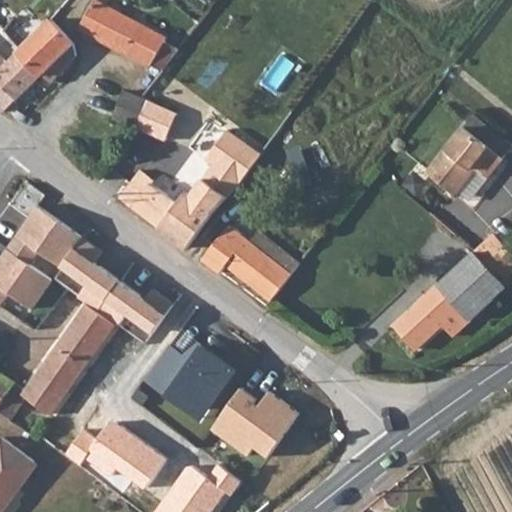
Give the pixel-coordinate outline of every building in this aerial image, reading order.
[(99,0),(96,0),(84,25),(143,59),(155,65),(170,35),(99,0)] [(0,46),(11,34),(0,23),(0,104),(5,110),(48,72),(79,43),(54,19),(10,66),(0,57),(0,46)] [(48,72),(57,81),(81,56),(79,43),(48,72)] [(164,137),(180,112),(145,96),(130,90),(116,118),(164,137)] [(458,193),(504,135),(465,102),(418,162),(458,193)] [(245,180),(264,155),(231,132),(214,156),(245,180)] [(146,168),(124,198),(224,272),(231,262),(278,297),(297,272),(192,191),(183,203),(158,185),(162,179),(146,168)] [(34,243),(66,265),(86,238),(87,236),(43,203),(19,233),(34,243)] [(511,236),(506,230),(481,251),(510,286),(511,284),(511,236)] [(34,243),(19,233),(0,260),(0,302),(4,305),(14,293),(37,309),(59,278),(26,253),(34,243)] [(134,272),(86,238),(66,265),(126,308),(150,272),(152,269),(143,262),(134,272)] [(481,251),(479,252),(399,324),(419,348),(465,308),(475,319),(510,286),(481,251)] [(28,390),(20,385),(5,403),(20,413),(32,398),(55,414),(117,321),(91,304),(28,390)] [(209,419),(243,371),(185,330),(151,379),(209,419)] [(0,409),(5,403),(20,385),(0,371),(0,409)] [(0,448),(0,511),(11,511),(18,504),(12,500),(38,468),(5,442),(0,448)]
